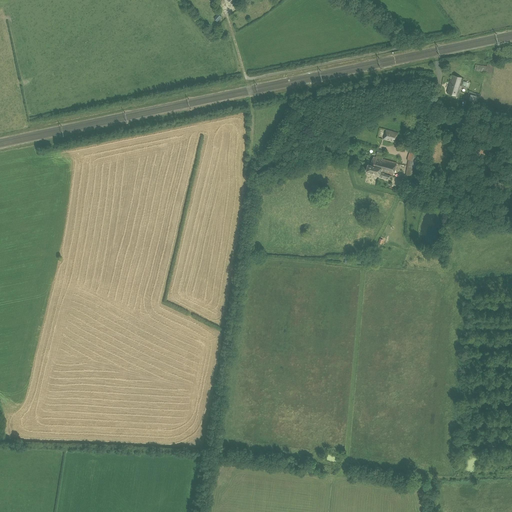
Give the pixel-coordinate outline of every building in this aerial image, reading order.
[(214,18),(217,22),(222,17),(218,13),(214,18)] [(476,70),(492,73),(494,65),(487,64),(486,66),(477,65),(476,70)] [(447,93),(457,96),(460,85),(461,86),(464,78),(452,75),(447,93)] [(466,99),(477,102),(479,94),(469,91),(466,99)] [(383,139),(395,143),(398,132),(386,129),(383,139)] [(408,160),(413,161),(415,162),(415,161),(418,162),(420,163),(423,152),(422,152),(422,151),(418,149),(419,147),(411,145),(407,159),(408,160)] [(373,156),(370,165),(384,169),(382,172),(385,173),(393,175),(396,163),(373,156)] [(368,164),(366,171),(380,175),(379,176),(390,179),(391,176),(384,174),(385,173),(382,172),(384,169),(370,165),(368,164)]
